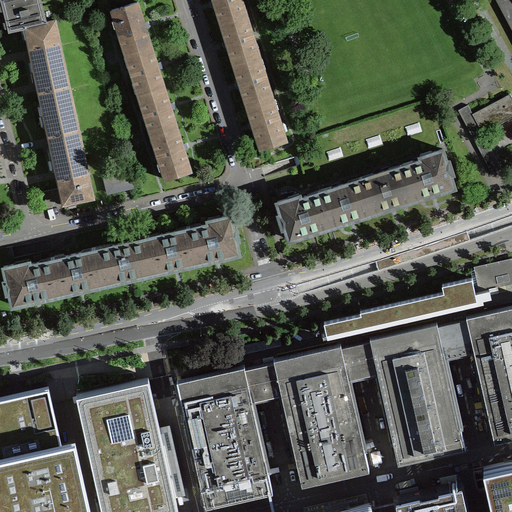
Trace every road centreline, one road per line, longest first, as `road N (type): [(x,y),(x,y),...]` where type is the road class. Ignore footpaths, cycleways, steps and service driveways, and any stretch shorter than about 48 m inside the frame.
road 1 (secondary): [(0,361),(300,298),(511,231)]
road 2 (secondary): [(270,283),(0,343)]
road 3 (secondary): [(511,208),(270,283)]
road 4 (residential): [(243,184),(34,234)]
road 5 (residential): [(184,0),(243,184)]
road 6 (residential): [(0,100),(34,234)]
